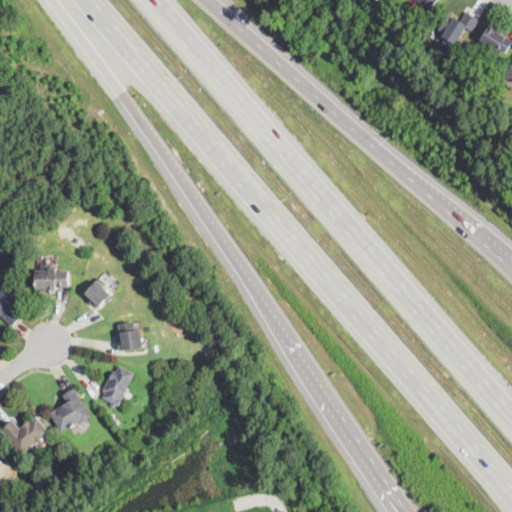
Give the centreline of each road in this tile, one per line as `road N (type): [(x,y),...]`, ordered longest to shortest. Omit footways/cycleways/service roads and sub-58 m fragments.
road 1 (motorway): [(85,0),(511,493)]
road 2 (motorway): [(52,0),(402,510)]
road 3 (motorway): [(511,417),(153,0)]
road 4 (motorway): [(511,264),(211,0)]
